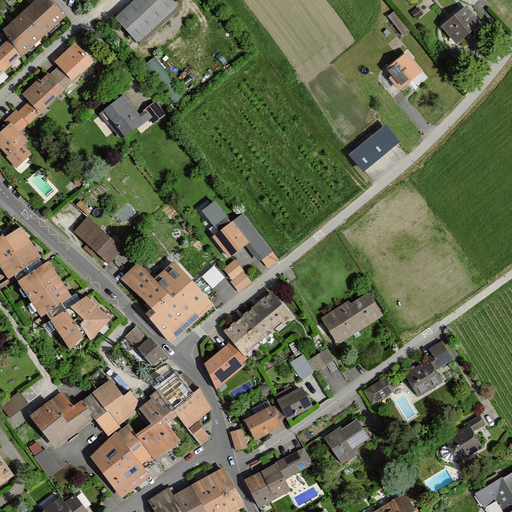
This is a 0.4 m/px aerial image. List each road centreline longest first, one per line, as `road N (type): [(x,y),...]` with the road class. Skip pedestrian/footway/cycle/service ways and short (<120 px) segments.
road 1 (residential): [(232,466),(444,323)]
road 2 (unclassified): [(511,46),(404,166),(332,225)]
road 3 (residential): [(175,354),(11,199)]
road 4 (residential): [(332,225),(175,354)]
road 5 (residential): [(122,511),(225,443)]
road 6 (residential): [(0,97),(90,15)]
